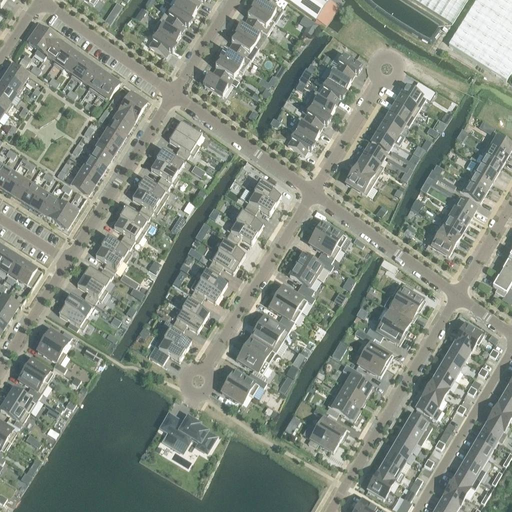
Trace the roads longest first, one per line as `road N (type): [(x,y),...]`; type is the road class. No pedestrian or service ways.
road 1 (residential): [(329,511),(456,297)]
road 2 (residential): [(203,370),(312,193)]
road 3 (residential): [(66,262),(171,95)]
road 4 (residential): [(511,348),(415,511)]
road 5 (residential): [(456,297),(312,193)]
road 6 (residential): [(312,193),(171,95)]
road 7 (residential): [(171,95),(39,0)]
road 8 (residential): [(312,193),(387,72)]
road 9 (residential): [(0,368),(66,262)]
